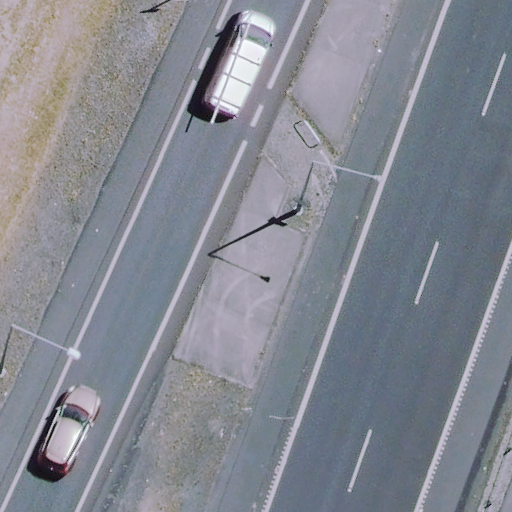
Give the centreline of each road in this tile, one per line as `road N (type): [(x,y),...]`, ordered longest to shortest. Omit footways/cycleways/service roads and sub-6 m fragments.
road 1 (motorway): [(22,511),(255,0)]
road 2 (motorway): [(401,511),(511,215)]
